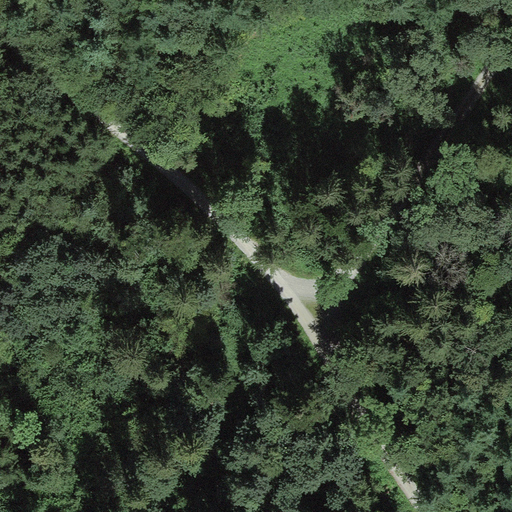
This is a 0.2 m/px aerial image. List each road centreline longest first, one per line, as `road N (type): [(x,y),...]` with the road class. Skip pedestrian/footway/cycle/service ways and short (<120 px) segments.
road 1 (track): [(300,314),(220,216),(0,28)]
road 2 (track): [(511,30),(300,314)]
road 3 (track): [(300,314),(422,511)]
